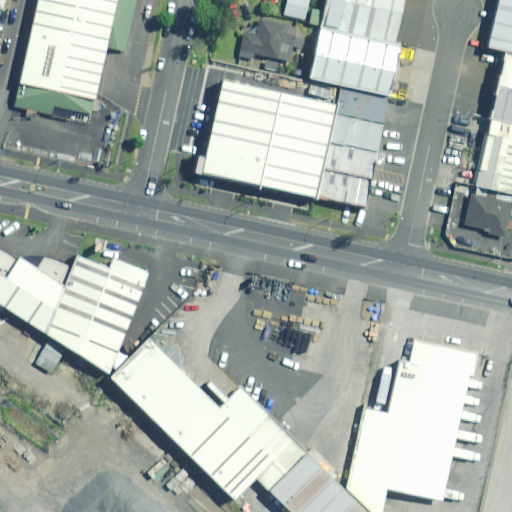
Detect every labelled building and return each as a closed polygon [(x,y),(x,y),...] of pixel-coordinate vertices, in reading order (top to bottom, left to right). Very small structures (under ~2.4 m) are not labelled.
[(127,0),(49,0),(30,81),(44,96),(102,110),(127,0)] [(310,0),(288,0),(284,14),(303,20),(310,0)] [(397,0),(317,0),(310,33),(386,50),(397,0)] [(511,0),(487,0),(475,52),(511,60),(511,0)] [(295,29),(259,20),(255,36),(243,33),(237,55),(252,59),(253,54),(289,62),(292,48),(302,50),(305,36),(294,33),(295,29)] [(339,92),(379,101),(388,62),(348,53),(339,92)] [(511,131),(511,63),(491,59),(476,124),(511,131)] [(237,193),(263,77),(234,71),(213,165),(200,162),(195,184),(237,193)] [(379,101),(329,90),(305,199),(355,210),(379,101)] [(511,131),(476,124),(461,190),(508,201),(511,183),(511,131)] [(502,202),(464,194),(456,232),(493,241),(502,202)] [(0,301),(44,330),(63,283),(12,248),(0,242),(0,301)] [(109,371),(145,276),(80,250),(50,331),(109,371)] [(287,511),(364,511),(238,385),(220,404),(151,335),(108,377),(232,500),(254,478),(287,511)] [(64,352),(42,339),(30,360),(52,373),(64,352)] [(444,503),(474,355),(409,342),(394,415),(367,410),(350,486),(373,511),(384,511),(389,492),(444,503)]
